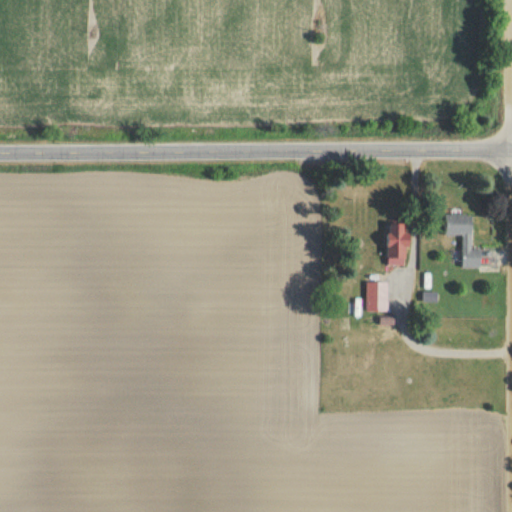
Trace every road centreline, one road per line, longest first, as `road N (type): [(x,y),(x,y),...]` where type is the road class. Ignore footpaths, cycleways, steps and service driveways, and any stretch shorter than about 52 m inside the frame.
road 1 (tertiary): [(511,150),(0,154)]
road 2 (residential): [(511,460),(506,0)]
